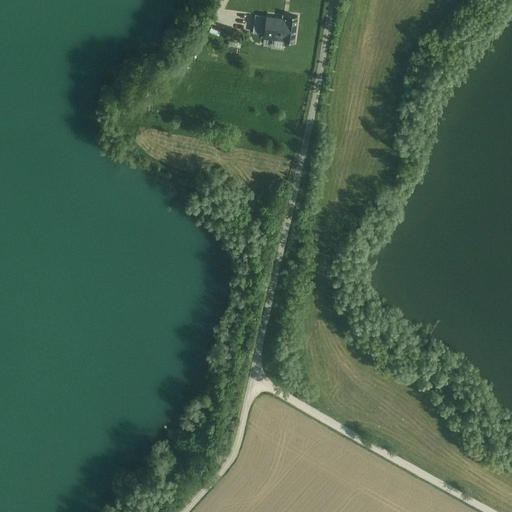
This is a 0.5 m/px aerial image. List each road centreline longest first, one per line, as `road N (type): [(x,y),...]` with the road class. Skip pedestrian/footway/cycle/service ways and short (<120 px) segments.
road 1 (unclassified): [(252,380),(330,0)]
road 2 (residential): [(486,511),(252,380)]
road 3 (unclassified): [(185,511),(232,460),(252,380)]
